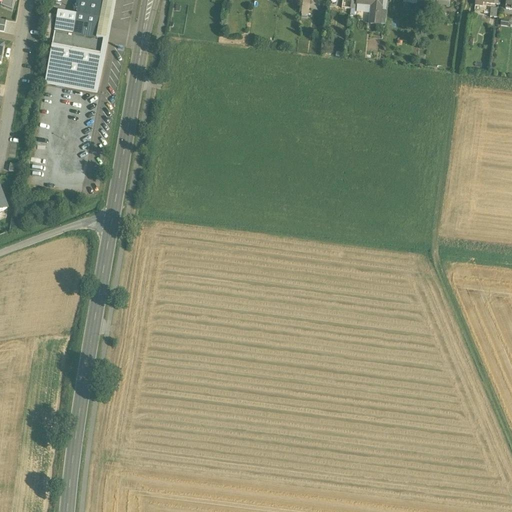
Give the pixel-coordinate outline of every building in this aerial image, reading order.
[(3,2),(1,7),(12,12),(14,0),(4,0),(4,2),(3,2)] [(113,3),(97,0),(79,0),(77,17),(59,14),(55,33),(52,50),(46,85),(54,87),(55,86),(56,85),(92,91),(95,89),(104,43),(101,42),(101,41),(97,41),(101,18),(110,20),(113,3)] [(309,0),(302,0),(302,3),(301,15),(308,15),(309,0)] [(357,0),(357,5),(371,7),(369,24),(379,26),(381,11),(382,0),(357,0)] [(436,0),(424,0),(424,7),(424,9),(435,11),(436,7),(436,0)]
